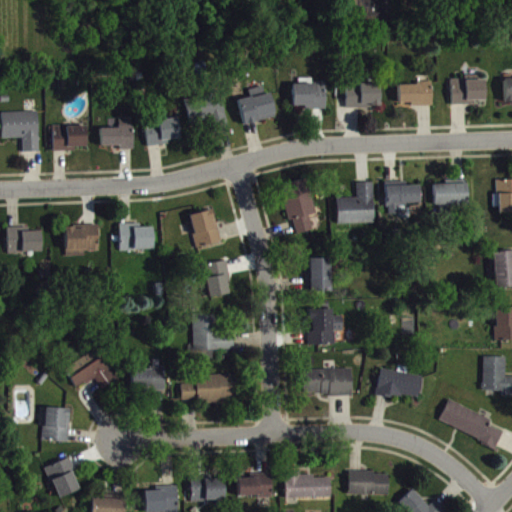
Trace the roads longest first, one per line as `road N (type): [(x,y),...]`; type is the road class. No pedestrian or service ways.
road 1 (residential): [(0,190),(165,181),(335,142),(511,137)]
road 2 (residential): [(120,438),(363,430),(443,459),(489,500)]
road 3 (residential): [(272,431),(267,271),(235,165)]
